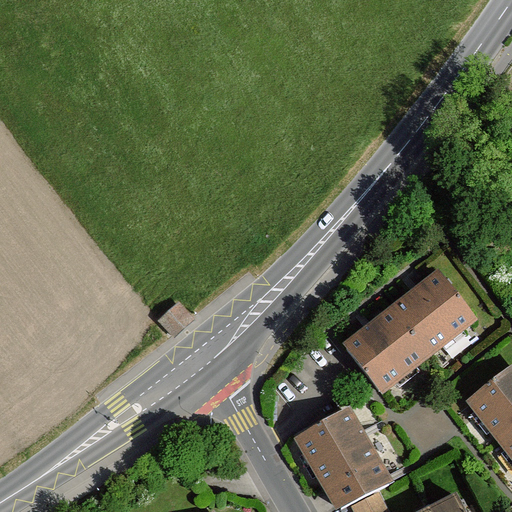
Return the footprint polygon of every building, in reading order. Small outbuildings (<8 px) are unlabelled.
[(444,274),(351,347),(388,393),(480,320),(444,274)] [(180,307),(162,324),(175,338),(193,321),(180,307)] [(511,375),(473,406),(511,456),(511,375)] [(310,432),(297,439),(338,511),(349,504),(377,490),(387,483),(346,412),(310,432)] [(353,511),(387,511),(377,490),(349,504),(353,511)] [(426,511),(464,511),(457,497),(426,511)]
